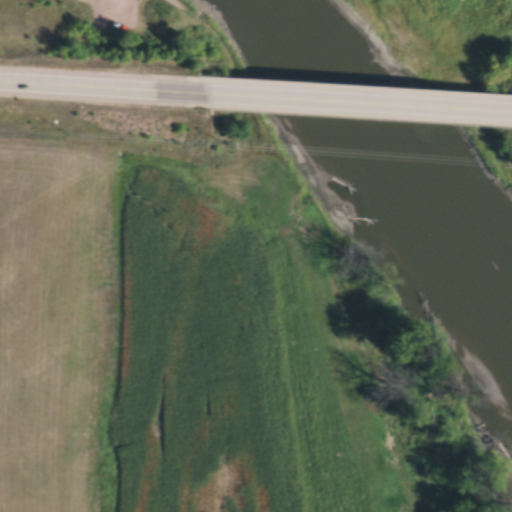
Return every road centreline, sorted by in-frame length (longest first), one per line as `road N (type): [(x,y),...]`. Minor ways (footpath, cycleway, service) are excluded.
road 1 (primary): [(511,113),(183,94)]
road 2 (primary): [(183,94),(0,82)]
